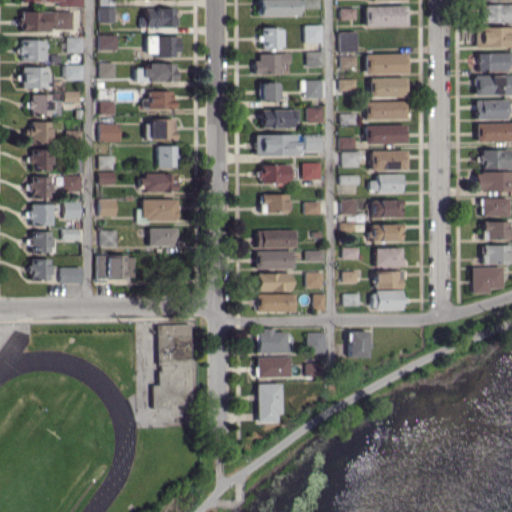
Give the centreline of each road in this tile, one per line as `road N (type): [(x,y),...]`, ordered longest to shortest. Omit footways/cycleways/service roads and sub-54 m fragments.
road 1 (residential): [(216,0),(218,429)]
road 2 (residential): [(438,0),(441,315)]
road 3 (residential): [(511,294),(413,320),(216,322)]
road 4 (residential): [(0,304),(216,301)]
